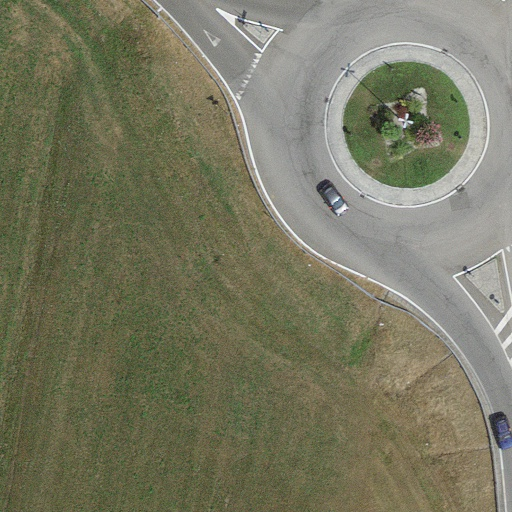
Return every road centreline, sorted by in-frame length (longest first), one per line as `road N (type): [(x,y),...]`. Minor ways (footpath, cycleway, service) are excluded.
road 1 (secondary): [(274,138),(286,186),(316,226),(360,249),(409,253)]
road 2 (secondary): [(409,253),(482,336),(511,403)]
road 3 (tertiary): [(196,11),(274,138)]
road 4 (secondary): [(409,253),(475,221),(509,157)]
road 5 (tertiary): [(340,30),(196,11)]
road 6 (secondary): [(506,102),(469,46),(408,19)]
road 7 (secondary): [(340,30),(292,74),(274,138)]
